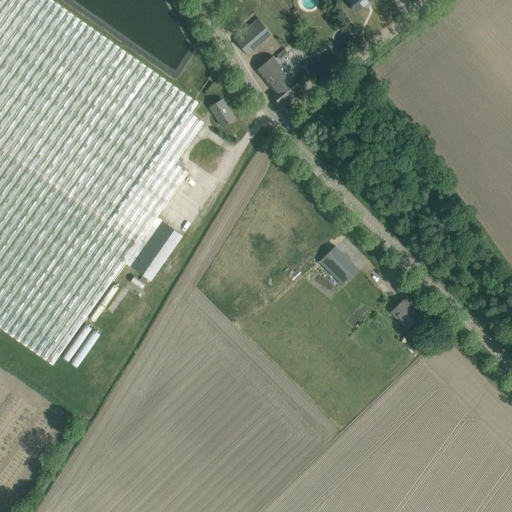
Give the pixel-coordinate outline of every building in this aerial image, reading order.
[(0,0),(0,326),(53,364),(125,262),(157,217),(189,172),(176,163),(204,123),(191,113),(199,102),(53,0),(0,0)] [(348,0),(357,11),(371,0),(348,0)] [(296,7),(292,10),(295,16),(300,14),(296,7)] [(234,38),(239,44),(248,54),(272,34),(258,17),(234,38)] [(279,60),(289,52),(286,47),(275,54),(279,60)] [(275,93),(273,95),(281,104),(301,88),(293,78),(291,78),(273,57),(257,70),(275,93)] [(210,107),(223,127),(235,119),(229,109),(228,109),(222,100),(223,100),(223,99),(210,107)] [(190,190),(197,179),(190,175),(183,186),(190,190)] [(157,217),(125,262),(151,280),(183,235),(157,217)] [(325,256),(320,261),(344,285),(348,281),(359,269),(335,246),(328,253),(325,256)] [(132,277),(129,282),(141,289),(144,284),(132,277)] [(392,312),(407,328),(422,314),(406,298),(392,312)] [(417,339),(409,347),(414,352),(422,344),(417,339)]
